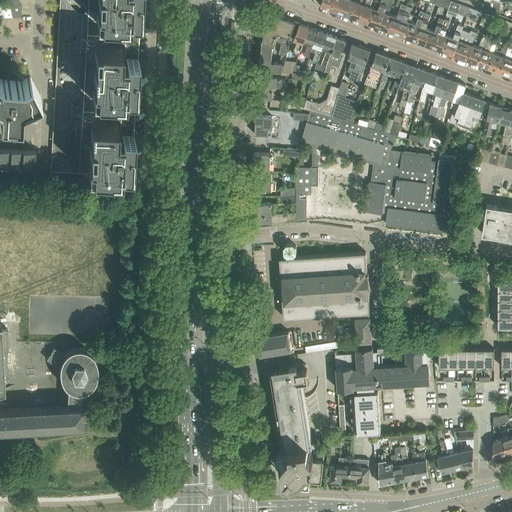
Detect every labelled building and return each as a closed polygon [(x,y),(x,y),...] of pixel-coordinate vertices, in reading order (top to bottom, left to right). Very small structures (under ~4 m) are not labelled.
[(55,85),(50,171),(132,175),(133,147),(134,137),(134,133),(136,99),(136,90),(138,70),(138,61),(138,57),(140,23),(141,0),(59,0),(55,81),(55,85)] [(321,0),(320,5),(331,9),(333,0),(321,0)] [(333,0),(331,9),(340,12),(344,0),(333,0)] [(344,0),(340,12),(349,15),(355,0),(353,0),(344,0)] [(355,0),(349,15),(358,19),(365,0),(359,0),(359,2),(355,0)] [(365,0),(358,19),(368,22),(374,7),(370,6),(372,0),(365,0)] [(374,7),(368,22),(378,26),(387,0),(381,0),(381,2),(376,0),(374,7)] [(387,0),(378,26),(387,29),(393,15),(389,13),(393,0),(387,0)] [(441,0),(439,5),(449,9),(452,0),(451,0),(441,0)] [(452,0),(449,9),(458,12),(459,8),(461,3),(452,0)] [(500,15),(500,0),(488,0),(484,0),(484,9),(500,15)] [(8,2),(0,4),(0,6),(4,16),(11,16),(8,4),(8,2)] [(393,15),(387,29),(396,33),(407,5),(402,3),(397,16),(393,15)] [(471,7),(461,3),(459,8),(469,12),(471,7)] [(19,4),(8,4),(11,16),(19,16),(19,4)] [(406,36),(414,15),(410,13),(412,7),(407,5),(396,33),(406,36)] [(484,12),(471,7),(469,12),(482,16),(483,15),(484,12)] [(412,21),(406,36),(415,40),(425,12),(420,10),(420,12),(418,16),(414,15),(412,21)] [(431,29),(431,28),(427,26),(431,14),(425,12),(415,40),(425,43),(431,29)] [(282,71),(284,62),(279,62),(271,61),(273,39),(282,42),(279,53),(281,54),(286,55),(289,44),(289,41),(288,40),(295,21),(293,20),(276,14),(272,13),(271,17),(262,41),(259,69),(282,71)] [(431,29),(425,43),(435,47),(445,19),(440,17),(435,30),(431,29)] [(445,19),(435,47),(444,50),(449,35),(445,34),(450,21),(445,19)] [(494,19),(491,28),(494,29),(496,27),(497,25),(503,27),(505,23),(494,19)] [(297,39),(292,53),(298,55),(303,41),(309,26),(302,23),(300,23),(294,38),(297,39)] [(453,54),(461,35),(460,35),(464,26),(458,24),(454,36),(450,35),(449,35),(444,50),(453,54)] [(308,43),(303,54),(309,56),(311,50),(318,30),(309,26),(303,41),(308,43)] [(461,35),(453,54),(467,59),(473,44),(477,32),(471,30),(470,32),(463,29),(461,35)] [(318,30),(311,50),(315,52),(312,60),(317,62),(322,48),(327,33),(318,30)] [(317,62),(315,68),(325,71),(337,36),(327,33),(322,48),(326,50),(321,64),(317,62)] [(473,44),(467,59),(478,63),(484,47),(487,38),(488,35),(484,33),(479,46),(473,44)] [(337,36),(325,71),(329,73),(332,64),(338,66),(342,55),(341,55),(346,40),(344,39),(337,36)] [(484,47),(478,63),(481,64),(487,66),(489,67),(494,52),(488,50),(491,40),(487,38),(484,47)] [(494,52),(489,67),(500,71),(509,46),(511,41),(506,40),(500,54),(494,52)] [(352,59),(348,70),(351,71),(350,73),(348,79),(359,83),(361,75),(371,49),(368,48),(354,43),(352,42),(348,58),(352,59)] [(511,47),(509,46),(500,71),(511,75),(511,72),(511,52),(511,51),(511,47)] [(376,51),(367,77),(378,82),(380,82),(390,56),(388,55),(379,52),(376,51)] [(380,82),(378,86),(383,88),(389,72),(393,74),(399,59),(390,56),(380,82)] [(397,75),(391,91),(396,92),(399,83),(400,84),(402,78),(407,62),(403,61),(399,59),(393,74),(397,75)] [(293,72),(293,70),(295,64),(296,61),(285,60),(284,62),(282,71),(293,72)] [(402,78),(400,84),(404,85),(401,98),(408,99),(412,82),(418,66),(407,62),(402,78)] [(412,82),(408,99),(413,101),(418,83),(423,85),(429,71),(418,66),(412,82)] [(30,75),(25,78),(22,79),(20,75),(14,71),(9,79),(2,78),(0,77),(0,118),(20,120),(21,104),(40,94),(30,75)] [(419,100),(417,110),(421,111),(423,101),(425,101),(428,87),(432,89),(433,89),(439,74),(437,73),(429,71),(423,85),(419,100)] [(434,90),(431,99),(435,100),(434,105),(439,107),(442,93),(448,77),(439,74),(433,89),(434,90)] [(283,77),(259,75),(257,97),(279,98),(279,86),(282,86),(283,77)] [(439,107),(436,116),(442,117),(447,95),(453,97),(459,82),(457,81),(448,77),(442,93),(439,107)] [(454,105),(448,120),(463,126),(474,96),(463,91),(466,84),(459,82),(453,97),(452,104),(454,105)] [(309,99),(306,109),(311,110),(332,117),(338,94),(340,88),(331,85),(328,98),(319,102),(309,99)] [(358,101),(338,94),(332,117),(354,123),(354,112),(358,101)] [(299,95),(297,106),(303,108),(306,98),(306,97),(299,95)] [(474,96),(463,126),(470,128),(474,117),(472,117),(474,112),(480,115),(481,111),(488,114),(490,101),(485,100),(474,96)] [(488,114),(483,134),(489,135),(491,127),(497,128),(498,121),(502,106),(494,104),(494,103),(490,101),(488,114)] [(511,107),(502,106),(498,121),(506,123),(502,142),(507,143),(509,143),(511,137),(511,131),(511,107)] [(296,202),(296,211),(296,221),(307,220),(307,219),(306,219),(307,193),(311,193),(311,184),(318,184),(318,166),(316,145),(374,162),(372,181),(369,180),(365,210),(382,213),(383,210),(387,211),(386,223),(444,230),(447,213),(443,213),(444,203),(450,204),(456,160),(439,157),(438,162),(431,161),(432,155),(392,149),(396,135),(389,133),(382,131),(375,129),(368,127),(358,124),(354,123),(332,117),(311,110),(310,113),(308,121),(302,141),(312,144),(312,166),(296,165),(296,188),(296,195),(296,202)] [(308,121),(310,113),(295,112),(294,112),(293,119),(308,121)] [(273,116),(256,115),(255,134),(272,135),(273,116)] [(384,125),(382,131),(389,133),(394,121),(387,118),(384,125)] [(370,120),(369,122),(368,127),(375,129),(377,123),(377,122),(370,120)] [(389,133),(396,135),(398,135),(399,131),(401,124),(401,123),(394,121),(389,133)] [(377,123),(375,129),(382,131),(384,125),(377,123)] [(435,124),(431,136),(442,139),(445,126),(435,124)] [(420,142),(429,144),(431,139),(421,136),(421,138),(420,142)] [(431,139),(429,144),(441,148),(442,140),(432,137),(431,139)] [(492,149),(480,146),(477,158),(490,162),(492,149)] [(11,148),(0,147),(0,170),(1,171),(1,166),(8,166),(7,171),(10,171),(11,148)] [(11,148),(10,171),(22,172),(23,149),(11,148)] [(35,150),(23,149),(22,172),(25,172),(25,167),(32,167),(31,172),(34,172),(35,153),(35,150)] [(492,151),(490,162),(497,164),(504,166),(507,154),(505,154),(500,152),(499,153),(492,151)] [(253,171),(272,172),(272,171),(270,171),(271,159),(273,159),(273,154),(254,152),(253,171)] [(469,163),(470,156),(460,153),(459,161),(469,163)] [(253,171),(252,189),(271,190),(271,189),(275,190),(275,181),(271,181),(272,172),(253,171)] [(254,224),(296,221),(296,211),(275,213),(274,202),(270,202),(252,203),(254,224)] [(511,237),(511,210),(497,208),(498,205),(487,203),(482,233),(498,235),(511,237)] [(67,221),(67,280),(105,280),(105,221),(67,221)] [(372,341),(371,331),(370,316),(369,316),(369,314),(369,311),(370,311),(368,291),(370,291),(368,272),(367,272),(366,251),(294,256),(294,254),(296,251),(296,245),(293,242),(287,242),(284,245),(284,252),(288,254),(288,257),(280,257),(281,277),(280,278),(281,297),(283,297),(284,317),(356,312),(356,317),(355,318),(357,342),(372,341)] [(472,309),(474,277),(453,276),(452,296),(453,296),(453,303),(458,303),(457,308),(472,309)] [(511,280),(498,280),(498,289),(511,289),(511,280)] [(511,289),(498,289),(498,299),(511,298),(511,289)] [(511,298),(498,299),(498,308),(511,307),(511,298)] [(511,307),(498,308),(498,317),(511,317),(511,307)] [(511,317),(498,317),(498,326),(511,326),(511,317)] [(0,389),(6,387),(6,371),(9,327),(4,327),(3,320),(0,320),(0,429),(83,425),(82,404),(80,404),(81,391),(83,390),(85,389),(87,389),(88,388),(90,387),(91,385),(93,384),(94,382),(95,381),(96,379),(97,377),(97,375),(98,373),(98,372),(98,370),(98,368),(104,365),(111,361),(108,356),(107,354),(108,354),(105,349),(92,355),(91,354),(90,353),(88,352),(87,351),(85,350),(83,349),(82,349),(80,348),(78,348),(76,348),(75,348),(73,348),(71,349),(69,349),(68,350),(66,351),(65,352),(63,353),(62,354),(60,355),(50,349),(47,354),(46,356),(46,355),(43,360),(55,368),(55,370),(55,372),(55,374),(56,375),(56,377),(57,379),(58,380),(59,382),(60,383),(61,385),(63,386),(64,387),(66,388),(67,389),(67,405),(0,408),(0,389)] [(292,350),(289,330),(257,336),(260,355),(272,353),(273,360),(280,359),(279,356),(293,354),(292,350)] [(358,364),(336,365),(338,389),(358,387),(358,390),(355,391),(358,432),(381,430),(378,389),(375,389),(375,384),(429,380),(427,344),(422,344),(406,345),(406,346),(405,346),(405,347),(378,347),(372,347),(357,348),(358,364)] [(448,348),(439,348),(439,366),(448,366),(448,348)] [(457,348),(448,348),(448,366),(457,366),(457,348)] [(467,348),(457,348),(457,366),(467,366),(467,348)] [(476,348),(467,348),(467,366),(476,366),(476,348)] [(485,348),(476,348),(476,366),(485,366),(485,348)] [(494,348),(485,348),(485,366),(494,366),(494,348)] [(511,348),(502,348),(502,366),(511,366),(511,348)] [(289,477),(291,476),(322,479),(324,460),(324,453),(314,452),(314,449),(304,388),(305,387),(306,387),(307,386),(308,385),(308,384),(309,383),(309,382),(309,381),(309,380),(309,376),(307,366),(307,365),(307,364),(306,364),(305,363),(304,363),(303,363),(296,364),(289,365),(290,369),(271,372),(266,373),(269,395),(277,445),(276,445),(277,448),(279,448),(281,465),(282,467),(280,469),(280,470),(280,472),(281,474),(283,474),(283,475),(284,475),(284,477),(286,477),(288,477),(289,477)] [(498,416),(496,416),(498,424),(510,420),(508,416),(507,413),(506,414),(498,416)] [(511,426),(501,431),(503,437),(508,452),(509,452),(511,453),(511,452),(511,426)] [(468,448),(459,451),(463,466),(465,467),(468,466),(468,465),(473,463),(474,429),(454,430),(456,439),(459,438),(459,439),(467,438),(468,448)] [(425,433),(409,434),(410,439),(414,439),(414,440),(419,439),(420,447),(427,446),(425,433)] [(383,434),(374,435),(374,447),(379,447),(379,440),(384,439),(383,434)] [(462,466),(463,466),(459,451),(454,452),(450,437),(445,438),(452,469),(456,468),(457,469),(462,468),(462,466)] [(508,452),(503,437),(493,441),(493,457),(502,454),(503,455),(507,454),(507,452),(508,452)] [(448,470),(452,469),(445,438),(439,440),(443,454),(438,456),(442,471),(443,471),(444,472),(447,471),(448,470)] [(417,476),(414,460),(408,461),(406,446),(400,447),(406,478),(410,477),(411,479),(416,478),(416,476),(417,476)] [(392,461),(392,464),(395,480),(396,480),(397,481),(401,480),(402,479),(406,478),(400,447),(395,448),(396,453),(391,453),(392,461)] [(429,474),(426,458),(425,450),(413,452),(414,460),(417,476),(422,475),(423,477),(428,476),(428,474),(429,474)] [(395,480),(392,464),(392,461),(386,463),(384,452),(379,453),(380,483),(388,481),(389,483),(393,482),(394,480),(395,480)] [(332,463),(330,479),(341,480),(342,475),(350,475),(351,457),(339,456),(338,463),(332,463)] [(369,459),(351,457),(350,475),(357,476),(357,481),(368,482),(369,466),(369,465),(369,459)]
